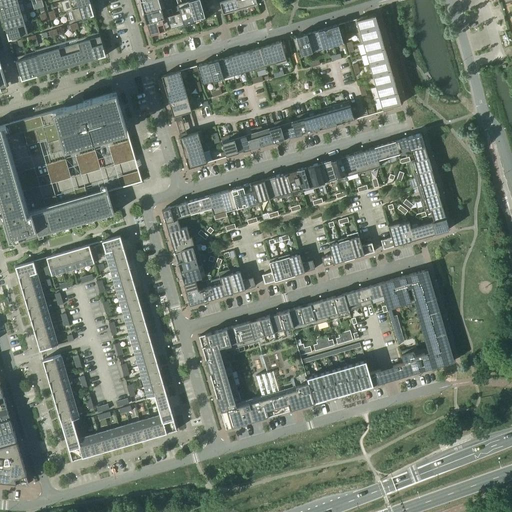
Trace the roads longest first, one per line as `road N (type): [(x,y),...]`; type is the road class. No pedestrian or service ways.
road 1 (residential): [(180,329),(427,256)]
road 2 (residential): [(217,451),(450,385)]
road 3 (residential): [(178,191),(399,127)]
road 4 (primary): [(511,438),(322,511)]
road 5 (residential): [(0,332),(50,500)]
road 6 (residential): [(50,500),(217,451)]
road 7 (residential): [(180,329),(146,209),(150,199),(178,191)]
road 8 (residential): [(143,69),(273,33)]
road 9 (unclassified): [(450,0),(484,123)]
road 10 (residential): [(217,451),(180,329)]
road 11 (residential): [(178,191),(143,69)]
